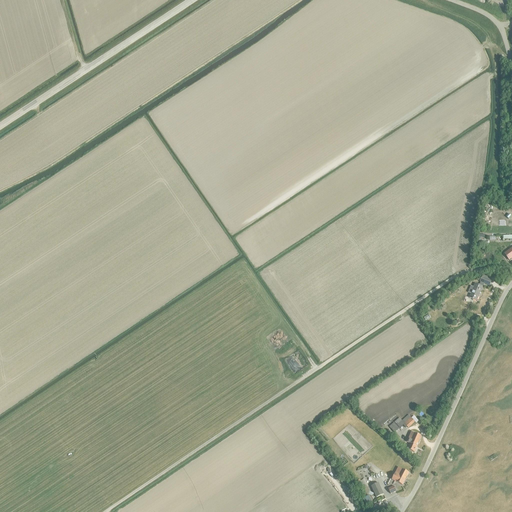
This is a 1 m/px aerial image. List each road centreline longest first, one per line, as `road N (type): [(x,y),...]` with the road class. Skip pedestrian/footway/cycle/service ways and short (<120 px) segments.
road 1 (track): [(104,511),(463,272),(511,270)]
road 2 (unclassified): [(399,511),(511,283)]
road 3 (tertiary): [(0,126),(192,0)]
